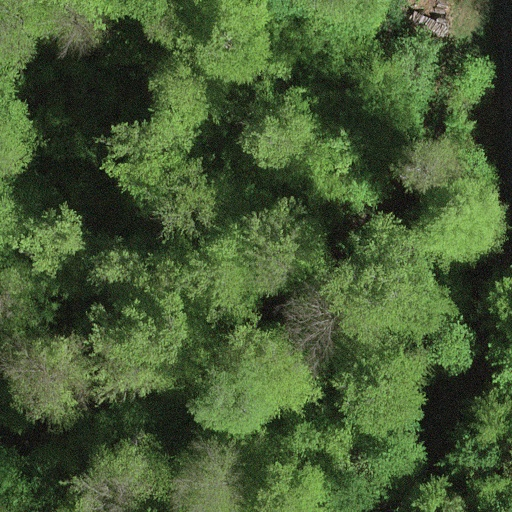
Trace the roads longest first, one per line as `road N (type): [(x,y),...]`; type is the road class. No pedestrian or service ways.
road 1 (track): [(480,0),(459,34),(420,159),(401,189),(231,336),(182,366),(0,439)]
road 2 (track): [(511,232),(493,322),(395,511)]
